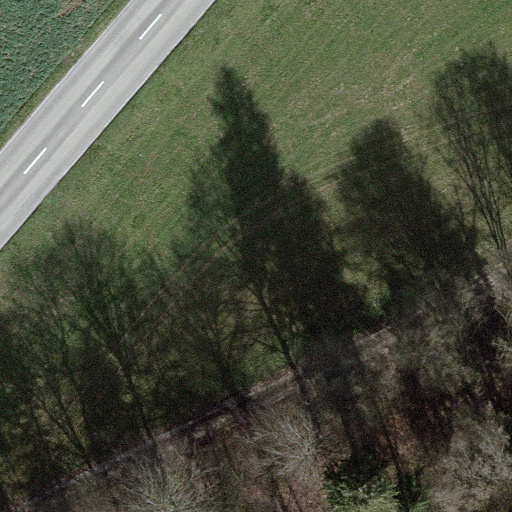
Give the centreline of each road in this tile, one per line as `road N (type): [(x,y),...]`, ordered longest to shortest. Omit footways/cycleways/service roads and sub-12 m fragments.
road 1 (track): [(33,511),(511,279)]
road 2 (tertiary): [(0,201),(173,0)]
